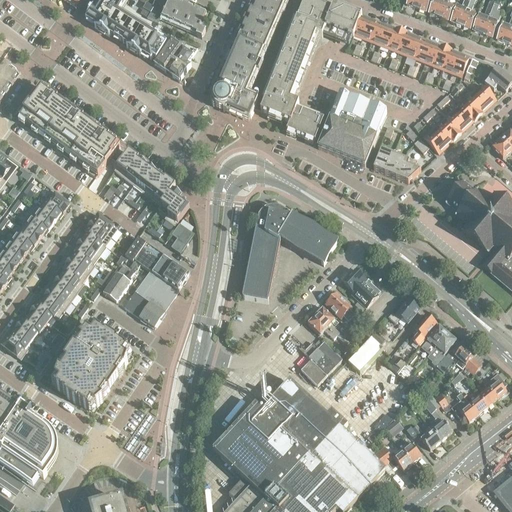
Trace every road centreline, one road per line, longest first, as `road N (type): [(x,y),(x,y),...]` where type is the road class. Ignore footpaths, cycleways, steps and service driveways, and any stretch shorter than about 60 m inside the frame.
road 1 (residential): [(331,53),(438,95),(413,118),(312,78)]
road 2 (residential): [(195,352),(247,360),(265,350),(371,236)]
road 3 (residential): [(186,128),(19,0)]
road 4 (secondary): [(195,352),(227,183)]
road 5 (residential): [(511,62),(362,8)]
road 6 (residential): [(93,201),(0,329)]
road 7 (residential): [(168,154),(44,61)]
road 8 (residential): [(282,181),(293,149),(398,208)]
road 9 (residential): [(235,0),(186,128)]
road 10 (secondary): [(175,483),(195,352)]
road 11 (residential): [(102,446),(0,372)]
